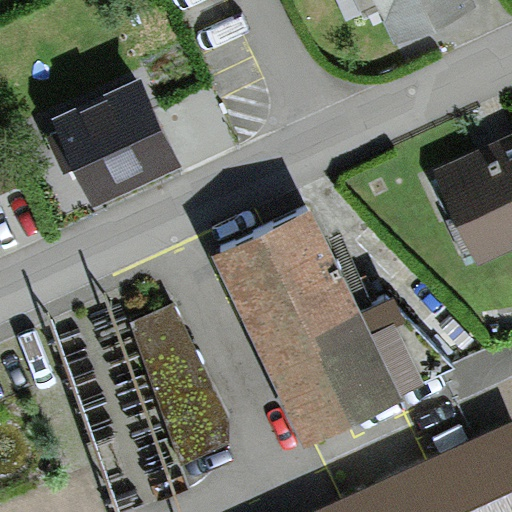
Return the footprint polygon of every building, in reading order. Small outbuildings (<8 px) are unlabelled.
[(368,0),(388,40),(463,5),(460,0),(368,0)] [(58,131),(47,136),(56,156),(64,173),(73,169),(91,209),(182,168),(140,78),(52,118),(58,131)] [(511,142),(479,157),(428,179),(461,255),(511,232),(511,142)] [(0,151),(0,195),(17,188),(0,151)] [(303,216),(222,255),(308,427),(442,367),(383,304),(357,314),(303,216)] [(175,295),(132,314),(182,457),(231,434),(231,414),(175,295)] [(511,511),(511,433),(505,419),(300,511),(511,511)]
